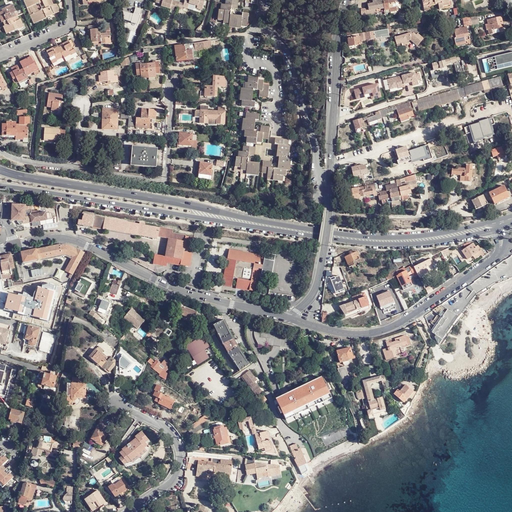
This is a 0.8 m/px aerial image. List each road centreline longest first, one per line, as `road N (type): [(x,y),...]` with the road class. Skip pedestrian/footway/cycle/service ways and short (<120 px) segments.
road 1 (tertiary): [(284,317),(185,292),(71,239),(0,250)]
road 2 (primary): [(266,225),(0,170)]
road 3 (primary): [(0,185),(266,225)]
road 4 (residential): [(172,81),(161,181),(0,150)]
road 5 (tertiary): [(498,253),(375,332),(284,317)]
road 6 (primary): [(266,225),(372,240),(491,225)]
road 7 (residential): [(511,117),(505,109),(330,164)]
road 8 (residential): [(116,403),(167,429),(180,461),(168,483),(126,511)]
road 9 (residential): [(347,0),(330,164)]
road 10 (unknown): [(333,117),(466,81)]
